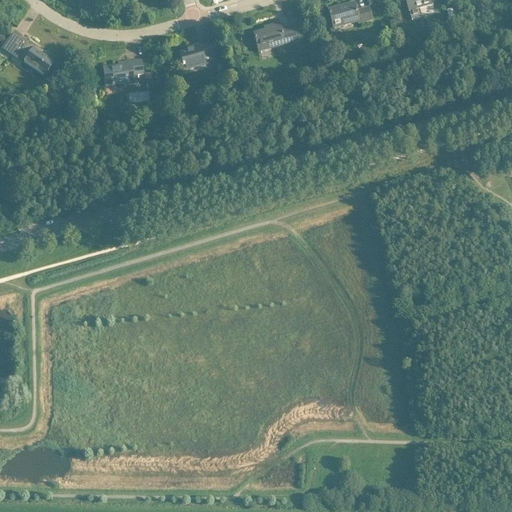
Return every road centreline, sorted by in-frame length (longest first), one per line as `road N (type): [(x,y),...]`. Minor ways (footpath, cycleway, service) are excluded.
road 1 (tertiary): [(0,247),(511,101)]
road 2 (residential): [(32,0),(86,32),(123,36),(194,20)]
